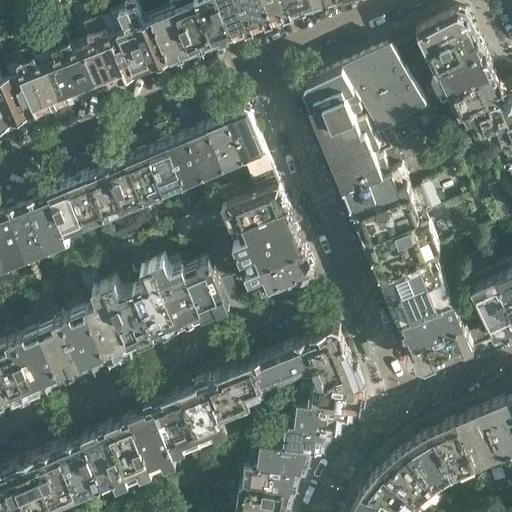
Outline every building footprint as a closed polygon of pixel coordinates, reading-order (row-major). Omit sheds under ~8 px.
[(172,54),(153,9),(142,14),(136,0),(129,0),(127,1),(153,62),(172,54)] [(192,46),(173,0),(165,0),(152,6),(153,9),(172,54),(192,46)] [(215,37),(199,0),(173,0),(192,46),(215,37)] [(235,28),(222,0),(199,0),(215,37),(235,28)] [(254,21),(245,0),(222,0),(235,28),(254,21)] [(274,14),(268,0),(245,0),(254,21),(274,14)] [(293,7),(290,0),(268,0),(274,14),(293,7)] [(153,62),(127,1),(119,4),(126,20),(116,24),(136,69),(153,62)] [(429,46),(475,22),(466,5),(460,4),(418,24),(429,46)] [(136,69),(116,24),(106,28),(100,13),(91,17),(117,77),(136,69)] [(117,77),(91,17),(83,20),(89,36),(81,39),(100,84),(117,77)] [(487,45),(475,22),(429,46),(439,67),(441,66),(487,45)] [(100,84),(81,39),(71,43),(65,28),(57,31),(82,92),(100,84)] [(82,92),(57,31),(48,35),(54,50),(45,54),(64,99),(82,92)] [(382,125),(428,99),(391,37),(308,77),(306,83),(313,99),(312,99),(329,139),(345,179),(401,156),(400,155),(382,125)] [(64,99),(45,54),(36,58),(29,43),(21,47),(46,106),(64,99)] [(496,68),(492,60),(493,60),(487,45),(441,66),(452,88),(496,68)] [(46,106),(21,47),(12,51),(18,65),(10,69),(28,114),(46,106)] [(507,90),(501,76),(500,77),(496,68),(452,88),(462,111),(466,110),(507,90)] [(28,114),(10,69),(0,73),(0,72),(0,94),(12,121),(28,114)] [(511,114),(511,88),(508,90),(507,90),(466,110),(469,118),(478,114),(483,125),(496,120),(511,114)] [(0,125),(12,121),(0,94),(0,125)] [(280,176),(249,101),(228,109),(245,151),(255,176),(258,182),(259,185),(280,177),(280,176)] [(245,151),(228,109),(208,118),(225,159),(245,151)] [(505,139),(511,135),(511,114),(496,120),(505,139)] [(227,164),(225,159),(208,118),(189,126),(207,172),(227,164)] [(207,172),(189,126),(169,135),(189,185),(209,177),(207,172)] [(188,182),(169,135),(169,134),(149,143),(169,191),(188,182)] [(459,159),(450,138),(440,142),(449,163),(459,159)] [(169,191),(149,143),(129,151),(146,192),(149,202),(170,193),(169,191)] [(146,192),(129,151),(109,159),(126,200),(146,192)] [(411,181),(401,156),(345,179),(355,204),(411,181)] [(126,200),(109,159),(89,167),(106,209),(126,200)] [(106,209),(89,167),(69,176),(85,217),(106,209)] [(85,217),(69,176),(49,184),(66,225),(85,217)] [(238,191),(258,182),(255,176),(235,184),(238,191)] [(511,208),(511,199),(505,184),(501,176),(486,183),(501,214),(511,208)] [(280,177),(259,185),(230,197),(239,219),(289,199),(280,177)] [(238,191),(235,184),(234,181),(214,189),(218,200),(238,192),(238,191)] [(422,207),(411,181),(355,204),(366,230),(413,211),(422,207)] [(66,225),(49,184),(29,192),(48,240),(68,232),(66,225)] [(48,240),(29,192),(8,201),(28,248),(48,240)] [(238,245),(298,220),(289,199),(239,219),(237,220),(242,232),(235,235),(238,245)] [(28,248),(8,201),(0,204),(0,238),(7,256),(28,248)] [(225,224),(217,204),(176,220),(184,241),(225,224)] [(439,242),(428,216),(417,220),(413,211),(366,230),(381,267),(428,247),(439,242)] [(254,263),(306,242),(298,220),(238,245),(242,254),(249,251),(254,263)] [(261,286),(315,263),(306,242),(254,263),(247,266),(252,276),(256,274),(261,286)] [(444,269),(439,256),(433,258),(428,247),(381,267),(391,291),(439,271),(444,269)] [(205,309),(185,261),(184,259),(176,262),(174,259),(171,261),(166,250),(155,255),(182,319),(205,309)] [(230,298),(221,277),(210,251),(185,261),(205,309),(230,298)] [(182,319),(155,255),(144,260),(147,267),(133,272),(136,279),(157,329),(182,319)] [(511,258),(505,262),(503,256),(493,261),(511,301),(511,258)] [(511,324),(511,301),(493,261),(470,270),(489,315),(496,331),(511,324)] [(157,329),(136,279),(127,283),(125,279),(122,280),(118,271),(106,276),(132,340),(157,329)] [(455,293),(449,281),(444,283),(439,271),(391,291),(401,315),(455,293)] [(238,295),(229,273),(221,277),(230,298),(238,295)] [(132,340),(106,276),(95,280),(99,290),(96,291),(98,296),(89,300),(110,349),(132,340)] [(465,317),(464,314),(455,293),(401,315),(411,339),(465,317)] [(110,349),(89,300),(65,310),(86,360),(110,349)] [(86,360),(65,310),(41,320),(63,369),(86,360)] [(427,361),(483,337),(496,331),(489,315),(468,324),(465,317),(411,339),(418,357),(427,361)] [(63,369),(41,320),(18,330),(39,379),(63,369)] [(354,359),(340,323),(333,320),(306,332),(318,361),(320,365),(323,364),(326,372),(361,378),(362,377),(355,359),(354,359)] [(39,379),(18,330),(0,337),(0,351),(16,389),(39,379)] [(318,361),(306,332),(254,353),(263,378),(306,360),(312,363),(318,361)] [(0,396),(16,389),(0,351),(0,396)] [(250,383),(263,378),(254,353),(208,372),(223,406),(254,393),(250,383)] [(360,387),(361,378),(326,372),(312,370),(311,370),(303,373),(301,394),(308,394),(351,401),(362,402),(365,399),(367,391),(364,387),(360,387)] [(223,406),(208,372),(181,383),(202,428),(217,421),(221,429),(231,424),(223,406)] [(202,428),(181,383),(155,394),(179,447),(190,442),(186,435),(202,428)] [(511,389),(481,403),(501,449),(511,444),(511,389)] [(349,409),(351,401),(308,394),(301,394),(295,393),(292,416),(333,420),(342,421),(343,409),(349,409)] [(179,447),(155,394),(147,398),(147,399),(132,406),(153,454),(164,450),(168,458),(180,453),(178,447),(179,447)] [(501,449),(481,403),(456,413),(476,459),(501,449)] [(153,454),(132,406),(110,415),(131,464),(143,459),(146,466),(157,462),(153,454)] [(476,459),(456,413),(440,420),(436,422),(432,424),(456,469),(460,466),(476,459)] [(131,464),(110,415),(85,426),(106,474),(119,469),(123,476),(134,471),(131,464)] [(327,433),(333,426),(333,420),(292,416),(289,416),(288,427),(282,426),(280,437),(314,439),(325,441),(326,433),(327,433)] [(456,469),(432,424),(423,429),(417,432),(411,436),(406,440),(436,481),(446,475),(456,469)] [(106,474),(85,426),(61,436),(82,484),(106,474)] [(306,463),(314,439),(280,437),(263,435),(259,457),(302,462),(306,463)] [(82,484),(61,436),(37,446),(58,494),(82,484)] [(436,481),(406,440),(398,446),(393,450),(389,454),(382,461),(420,495),(423,491),(428,487),(436,481)] [(58,494),(37,446),(14,456),(35,504),(58,494)] [(35,504),(14,456),(0,461),(0,496),(6,511),(7,511),(24,505),(25,508),(35,504)] [(302,462),(259,457),(256,457),(252,479),(295,484),(296,484),(302,462)] [(420,495),(382,461),(378,465),(376,467),(371,473),(366,480),(363,484),(361,488),(400,511),(406,511),(407,510),(410,506),(412,504),(413,502),(416,498),(420,495)] [(289,506),(295,484),(252,479),(250,479),(246,501),(289,506)] [(400,511),(361,488),(357,495),(353,503),(351,508),(349,511),(400,511)] [(287,511),(289,506),(246,501),(243,511),(287,511)]
